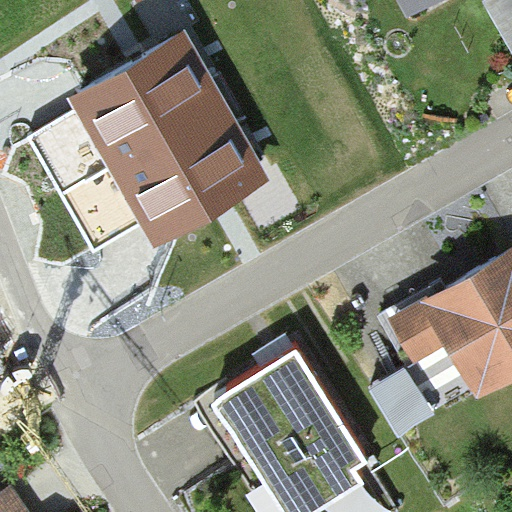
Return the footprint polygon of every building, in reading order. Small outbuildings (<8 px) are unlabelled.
[(403,0),(413,17),(441,0),(403,0)] [(511,0),(502,0),(493,5),(511,36),(511,0)] [(270,176),(185,33),(140,60),(75,98),(81,109),(33,137),(97,246),(141,220),(156,244),(223,204),(270,176)] [(511,380),(511,246),(392,311),(418,359),(455,339),(485,395),(511,380)] [(312,511),(378,470),(293,340),(280,349),(203,398),(277,511),(312,511)] [(24,511),(8,485),(0,490),(0,511),(24,511)]
